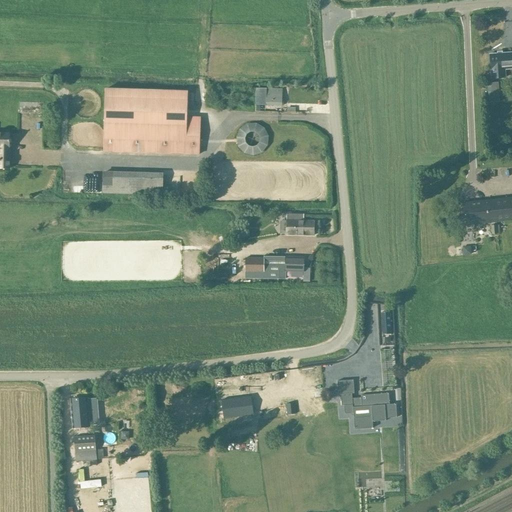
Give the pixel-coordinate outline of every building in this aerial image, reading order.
[(511,52),(490,54),(491,78),(506,77),(505,69),(511,68),(511,52)] [(511,100),(511,86),(509,86),(509,91),(502,91),(502,101),(511,100)] [(256,88),(255,104),(282,104),(282,89),(266,88),(256,88)] [(187,92),(104,90),(103,152),(199,155),(200,118),(186,118),(187,92)] [(236,124),(235,152),(264,154),(265,125),(236,124)] [(0,169),(8,170),(9,134),(0,134),(0,169)] [(97,176),(97,192),(159,193),(159,172),(106,171),(106,176),(97,176)] [(511,220),(511,197),(463,204),(466,226),(511,220)] [(292,214),(292,220),(286,220),(286,235),(314,235),(315,221),(303,220),(304,215),(292,214)] [(245,272),(263,273),(263,259),(245,258),(245,272)] [(286,268),(283,268),(283,280),(286,280),(286,272),(304,272),(304,258),(286,258),(286,259),(286,268)] [(388,311),(379,312),(380,333),(389,333),(388,311)] [(353,380),(337,381),(338,395),(341,394),(342,406),(344,405),(345,414),(353,413),(354,419),(372,418),(372,422),(386,421),(386,418),(397,417),(396,404),(390,404),(389,393),(361,395),(361,398),(352,398),(352,394),(354,393),(353,380)] [(251,396),(222,400),(224,419),(254,415),(251,396)] [(87,398),(71,399),(73,427),(89,426),(87,398)] [(295,403),(285,404),(286,415),(287,415),(296,414),(296,403),(295,403)] [(74,437),(75,451),(75,462),(97,460),(96,450),(95,435),(74,437)]
